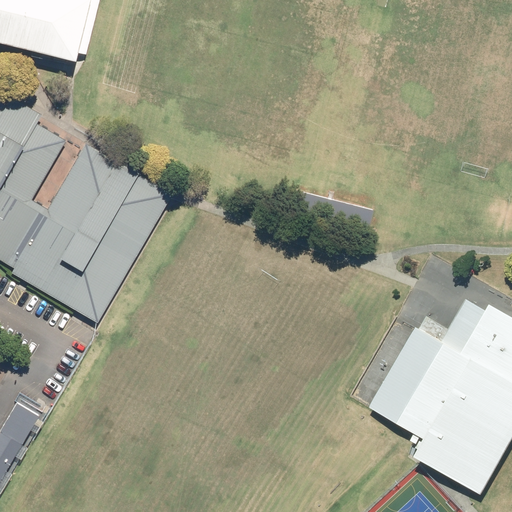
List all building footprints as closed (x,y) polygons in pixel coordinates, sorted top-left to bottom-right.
[(0,0),(0,32),(76,51),(77,45),(88,49),(101,0),(0,0)] [(0,256),(16,265),(12,273),(96,321),(172,191),(87,144),(49,207),(32,198),(66,140),(35,122),(39,113),(12,96),(2,103),(0,101),(0,256)] [(369,209),(294,190),(288,215),(363,234),(369,209)] [(430,462),(489,495),(511,454),(511,316),(494,307),(491,312),(471,302),(448,344),(420,328),(375,408),(440,444),(430,462)] [(19,398),(0,430),(0,490),(44,413),(19,398)]
